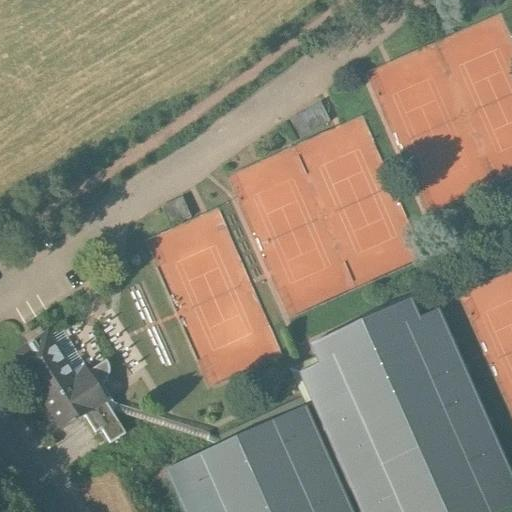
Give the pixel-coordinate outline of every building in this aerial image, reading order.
[(343,116),(332,97),(303,113),(313,132),(343,116)] [(203,211),(194,191),(173,201),(182,220),(203,211)] [(310,345),(319,364),(292,376),(304,402),(353,511),(507,511),(511,510),(511,472),(439,310),(421,319),(412,300),(310,345)] [(86,365),(61,325),(28,345),(75,422),(98,408),(119,395),(97,358),(86,365)] [(130,413),(119,395),(98,408),(109,425),(130,413)] [(194,511),(353,511),(304,402),(172,461),(194,511)]
